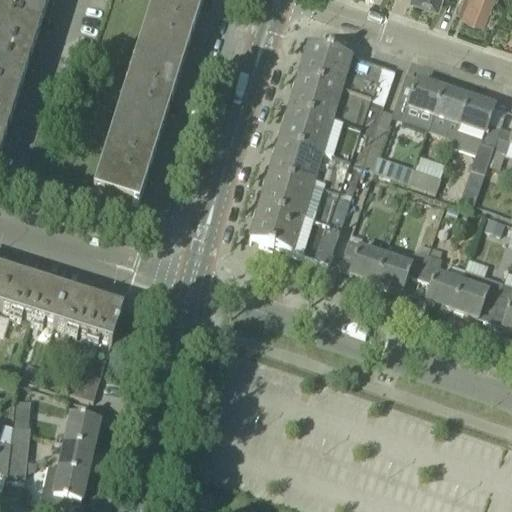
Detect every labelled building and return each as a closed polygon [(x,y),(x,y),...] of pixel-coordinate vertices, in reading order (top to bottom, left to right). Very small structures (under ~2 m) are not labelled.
[(0,0),(0,20),(33,31),(42,3),(53,6),(54,0),(0,0)] [(172,0),(154,0),(135,63),(174,75),(183,47),(193,51),(197,39),(186,35),(195,7),(172,0)] [(460,0),(457,9),(485,20),(493,0),(460,0)] [(0,94),(12,98),(21,70),(32,74),(35,62),(25,58),(33,31),(0,20),(0,94)] [(308,49),(303,67),(298,82),(382,111),(394,77),(332,56),(326,55),(308,49)] [(165,103),(174,75),(135,63),(114,131),(153,143),(162,115),(172,118),(176,106),(165,103)] [(371,143),(382,111),(298,82),(288,115),(371,143)] [(407,111),(433,120),(442,94),(416,85),(411,98),(409,101),(399,98),(394,113),(405,116),(407,111)] [(0,137),(10,141),(14,129),(3,126),(12,98),(0,94),(0,137)] [(468,103),(442,94),(433,120),(427,136),(453,145),(468,103)] [(492,153),(493,153),(500,133),(489,129),(490,126),(489,126),(493,112),(468,103),(453,145),(452,147),(476,156),(469,175),(483,180),(492,153)] [(278,148),(288,151),(360,175),(371,143),(288,115),(278,148)] [(144,170),(153,143),(114,131),(92,198),(131,211),(140,182),(151,186),(155,174),(144,170)] [(500,133),(493,153),(506,158),(510,146),(511,147),(511,133),(511,134),(511,137),(500,133)] [(349,207),(360,175),(288,151),(278,148),(268,180),(349,207)] [(407,188),(435,198),(440,185),(412,174),(407,188)] [(478,195),(483,180),(469,175),(464,191),(478,195)] [(349,207),(268,180),(258,213),(268,216),(338,239),(349,207)] [(338,239),(268,216),(258,213),(248,246),(266,252),(266,253),(272,255),(272,254),(327,271),(338,239)] [(375,288),(384,262),(358,253),(360,248),(349,244),(344,259),(353,262),(352,265),(353,266),(348,280),(375,288)] [(412,256),(407,270),(384,262),(375,288),(401,297),(405,283),(407,281),(418,285),(427,261),(412,256)] [(427,261),(418,285),(430,288),(428,292),(430,292),(425,306),(451,315),(460,288),(436,280),(440,265),(427,261)] [(464,275),(460,288),(451,315),(477,324),(482,310),(483,310),(484,307),(496,311),(503,289),(464,275)] [(0,310),(10,279),(0,276),(0,310)] [(65,297),(10,279),(0,310),(0,315),(10,319),(9,322),(20,325),(21,322),(32,325),(31,329),(42,333),(43,329),(54,332),(65,297)] [(511,291),(503,289),(496,311),(506,315),(505,318),(506,318),(501,332),(511,335),(511,291)] [(86,342),(85,346),(97,350),(98,346),(110,349),(121,315),(65,297),(54,332),(65,336),(64,339),(75,343),(77,339),(86,342)] [(68,399),(73,401),(92,407),(99,384),(75,376),(68,399)] [(16,406),(13,433),(27,435),(30,407),(16,406)] [(64,447),(92,453),(97,426),(83,423),(84,422),(80,421),(80,422),(70,420),(64,447)] [(11,433),(9,452),(8,460),(14,460),(27,461),(30,435),(27,435),(13,433),(11,433)] [(64,447),(58,474),(86,479),(92,453),(64,447)] [(9,452),(0,448),(0,479),(6,481),(8,460),(9,452)] [(24,488),(26,469),(27,461),(14,460),(11,487),(24,488)] [(86,479),(58,474),(47,471),(50,473),(46,490),(43,489),(39,508),(55,511),(63,511),(66,503),(80,506),(86,479)]
